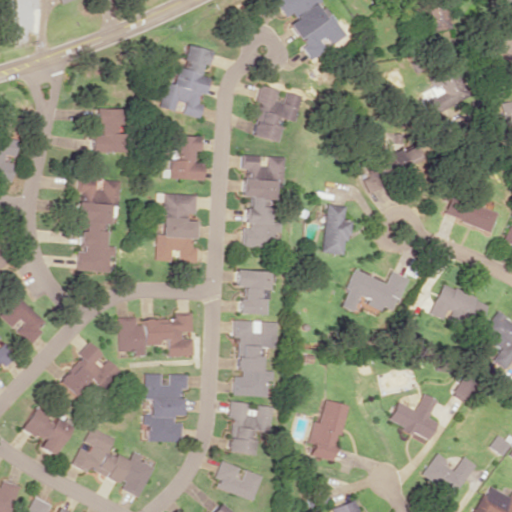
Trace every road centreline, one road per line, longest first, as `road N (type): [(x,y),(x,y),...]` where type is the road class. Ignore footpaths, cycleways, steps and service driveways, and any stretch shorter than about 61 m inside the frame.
road 1 (residential): [(259,49),(228,90),(198,444),(147,511)]
road 2 (residential): [(0,446),(74,319),(119,293),(208,293)]
road 3 (residential): [(42,69),(49,83),(25,206),(27,250),(74,319)]
road 4 (residential): [(0,77),(42,69),(187,0)]
road 5 (residential): [(511,280),(397,227)]
